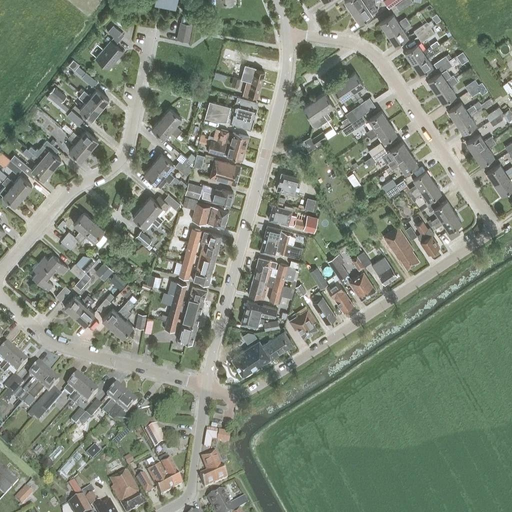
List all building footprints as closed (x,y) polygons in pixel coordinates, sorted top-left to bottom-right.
[(345,0),(344,1),(351,12),(368,0),(345,0)] [(372,3),(374,2),(376,0),(368,0),(351,12),(358,23),(377,10),(372,3)] [(384,0),(383,1),(389,9),(395,5),(395,6),(403,0),(384,0)] [(399,11),(412,1),(411,0),(403,0),(395,6),(399,11)] [(387,34),(407,20),(405,17),(398,22),(393,14),(380,23),(387,34)] [(402,29),(410,24),(407,20),(387,34),(394,45),(407,36),(402,29)] [(188,42),(192,24),(180,22),(177,39),(188,42)] [(417,37),(430,28),(426,22),(413,31),(417,37)] [(115,45),(124,34),(113,25),(107,31),(113,37),(110,40),(95,58),(108,69),(123,51),(115,45)] [(421,42),(434,33),(430,28),(417,37),(421,42)] [(439,44),(437,40),(430,45),(432,49),(439,44)] [(412,64),(432,50),(430,46),(422,51),(417,44),(404,53),(412,64)] [(427,58),(434,53),(432,50),(412,64),(419,74),(432,66),(427,58)] [(452,65),(450,63),(464,54),(462,51),(449,61),(448,60),(439,67),(442,71),(440,72),(427,81),(435,92),(455,78),(453,74),(450,76),(446,69),(452,65)] [(231,52),(229,60),(240,63),(242,55),(231,52)] [(448,60),(450,58),(448,54),(445,56),(445,55),(433,64),(437,68),(439,67),(448,60)] [(93,87),(97,82),(85,72),(78,66),(74,70),(82,77),(81,77),(93,87)] [(261,85),(264,72),(255,70),(255,67),(251,66),(250,69),(247,81),(261,85)] [(240,79),(242,71),(235,69),(233,77),(240,79)] [(363,101),(360,97),(355,90),(363,85),(354,72),(343,79),(357,100),(359,104),(366,113),(375,106),(369,97),(363,101)] [(238,87),(240,79),(233,77),(231,85),(238,87)] [(450,86),(457,81),(455,78),(435,92),(442,103),(455,94),(450,86)] [(510,98),(511,96),(511,78),(502,86),(510,98)] [(353,102),(357,100),(343,79),(332,87),(341,100),(348,95),(353,102)] [(468,91),(478,84),(475,79),(464,86),(468,91)] [(257,97),(261,85),(247,81),(244,92),(243,92),(243,95),(247,96),(248,94),(257,97)] [(471,96),(481,89),(485,87),(482,82),(478,84),(468,91),(471,96)] [(61,102),(66,97),(54,87),(50,92),(61,102)] [(209,95),(211,89),(203,87),(201,92),(209,95)] [(197,98),(199,91),(187,88),(185,95),(197,98)] [(100,109),(108,99),(96,89),(91,96),(84,90),(81,93),(100,109)] [(49,92),(46,97),(65,112),(68,108),(49,92)] [(313,100),(327,120),(331,118),(325,110),(333,105),(324,92),(313,100)] [(91,119),(100,109),(81,93),(78,97),(85,103),(79,109),(91,119)] [(230,106),(209,101),(204,117),(218,120),(225,121),(226,121),(230,122),(229,124),(250,129),(256,108),(250,106),(252,100),(240,97),(238,103),(235,102),(233,111),(229,110),(230,106)] [(494,102),(491,98),(476,108),(479,112),(494,102)] [(317,127),(327,120),(313,100),(302,107),(311,120),(309,121),(312,127),(317,127)] [(455,122),(475,108),(473,104),(466,109),(461,102),(448,111),(455,122)] [(362,115),(366,113),(359,104),(345,114),(347,118),(351,123),(362,115)] [(499,114),(502,112),(499,107),(485,116),(489,121),(499,114)] [(179,134),(182,131),(175,125),(181,118),(169,108),(160,118),(179,134)] [(470,117),(478,111),(475,108),(455,122),(463,133),(475,124),(470,117)] [(78,125),(83,120),(71,110),(67,116),(78,125)] [(368,136),(388,122),(381,111),(368,120),(373,127),(366,132),(368,136)] [(507,122),(511,118),(507,111),(502,114),(507,122)] [(502,119),(499,114),(489,121),(492,126),(502,119)] [(349,132),(355,129),(366,121),(362,115),(351,123),(346,127),(349,132)] [(176,137),(179,134),(160,118),(152,128),(164,138),(170,131),(176,137)] [(346,127),(351,123),(347,118),(339,123),(343,128),(346,127)] [(21,126),(28,131),(32,127),(25,122),(21,126)] [(383,141),(396,133),(388,122),(368,136),(370,139),(378,134),(383,141)] [(248,137),(228,131),(220,129),(217,141),(245,149),(248,137)] [(315,145),(326,138),(327,139),(335,133),(332,129),(324,135),(322,132),(311,139),(315,145)] [(89,151),(97,141),(85,130),(80,137),(73,131),(70,135),(89,151)] [(473,153),(493,140),(491,136),(484,141),(479,134),(466,143),(473,153)] [(80,161),(89,151),(70,135),(67,138),(74,144),(68,150),(80,161)] [(217,141),(211,140),(200,137),(198,143),(205,144),(205,143),(209,145),(207,151),(222,155),(222,153),(227,154),(226,156),(242,160),(245,149),(217,141)] [(50,143),(46,140),(43,145),(38,150),(36,148),(35,150),(32,147),(29,150),(33,153),(33,154),(52,169),(60,159),(54,154),(58,150),(50,143)] [(488,148),(496,143),(493,140),(473,153),(481,164),(493,156),(488,148)] [(371,156),(384,148),(380,142),(368,151),(371,156)] [(410,153),(402,142),(389,151),(387,153),(381,157),(386,164),(387,163),(389,167),(410,153)] [(33,154),(20,143),(18,146),(37,163),(31,169),(17,157),(13,162),(33,179),(37,174),(43,180),(52,169),(33,154)] [(381,157),(387,153),(384,148),(371,156),(375,162),(381,157)] [(0,161),(4,166),(11,158),(1,149),(0,150),(0,161)] [(179,161),(191,170),(195,156),(191,153),(187,158),(180,152),(175,158),(179,161)] [(404,173),(417,164),(410,153),(389,167),(392,170),(399,165),(404,173)] [(171,180),(174,177),(167,171),(173,164),(161,154),(152,164),(171,180)] [(201,168),(204,156),(196,154),(193,166),(201,168)] [(235,185),(240,166),(214,159),(209,178),(235,185)] [(17,174),(21,169),(10,160),(6,165),(17,174)] [(186,176),(191,170),(179,161),(174,166),(186,176)] [(171,180),(152,164),(144,174),(160,188),(166,181),(169,183),(171,180)] [(511,165),(504,171),(499,164),(486,173),(493,183),(511,170),(511,165)] [(14,182),(0,170),(0,176),(4,180),(23,196),(32,186),(20,175),(14,182)] [(433,181),(425,170),(412,179),(416,184),(406,191),(410,197),(433,181)] [(511,182),(509,178),(511,176),(511,170),(493,183),(501,194),(511,187),(511,182)] [(296,195),(300,178),(281,173),(276,190),(296,195)] [(351,183),(355,188),(360,185),(356,179),(351,183)] [(385,191),(396,184),(392,179),(382,186),(385,191)] [(14,206),(23,196),(4,180),(2,183),(8,189),(3,196),(14,206)] [(181,180),(177,183),(183,189),(187,185),(181,180)] [(434,196),(440,192),(433,181),(410,197),(414,202),(415,201),(416,199),(415,198),(422,193),(427,201),(425,202),(427,207),(437,200),(434,196)] [(198,199),(202,187),(188,183),(185,195),(198,199)] [(389,197),(399,190),(396,184),(385,191),(389,197)] [(229,206),(233,192),(221,189),(221,190),(215,189),(212,201),(229,206)] [(211,200),(213,194),(203,191),(201,198),(211,200)] [(175,209),(180,204),(168,194),(164,199),(175,209)] [(160,223),(163,220),(156,214),(162,207),(166,210),(170,206),(159,196),(154,201),(150,197),(141,207),(160,223)] [(189,207),(191,198),(185,196),(182,206),(189,207)] [(312,211),(315,200),(307,197),(304,208),(312,211)] [(433,225),(453,211),(446,200),(439,204),(437,200),(427,207),(431,211),(433,210),(438,216),(431,221),(429,219),(427,221),(431,227),(433,225)] [(205,223),(210,206),(196,202),(191,220),(205,223)] [(292,207),(284,205),(283,208),(272,204),(268,219),(288,224),(292,210),(291,210),(292,207)] [(157,226),(160,223),(141,207),(133,217),(145,227),(151,220),(157,226)] [(223,228),(228,211),(212,207),(208,224),(223,228)] [(460,234),(454,226),(461,222),(453,211),(433,225),(435,228),(443,223),(448,231),(445,232),(450,240),(460,234)] [(78,240),(94,221),(84,212),(73,224),(80,230),(74,237),(68,232),(60,241),(70,249),(78,240)] [(305,220),(303,229),(311,231),(314,232),(317,219),(306,216),(306,218),(305,220)] [(295,218),(293,226),(303,229),(305,220),(295,218)] [(66,223),(63,220),(57,226),(64,232),(65,230),(62,227),(66,223)] [(101,233),(104,229),(94,221),(78,240),(81,242),(87,236),(93,241),(100,247),(107,238),(101,233)] [(429,227),(427,229),(422,221),(415,225),(420,233),(418,235),(417,238),(428,254),(439,247),(431,235),(434,234),(429,227)] [(282,243),(288,244),(296,246),(298,237),(284,233),(284,235),(279,234),(281,229),(267,225),(264,236),(278,240),(282,242),(282,243)] [(407,269),(419,261),(412,250),(413,249),(398,226),(383,236),(398,259),(400,259),(407,269)] [(411,240),(417,236),(410,226),(405,230),(411,240)] [(197,245),(201,230),(192,228),(188,242),(197,245)] [(147,246),(151,240),(140,231),(136,237),(147,246)] [(201,241),(203,242),(203,241),(219,245),(221,236),(203,231),(201,241)] [(288,245),(288,244),(282,243),(282,242),(278,240),(264,236),(260,251),(274,255),(275,250),(279,251),(279,253),(294,257),(297,247),(288,245)] [(214,263),(219,245),(203,241),(203,242),(199,257),(208,259),(207,261),(214,263)] [(193,259),(197,245),(188,242),(184,256),(193,259)] [(364,267),(371,262),(363,251),(357,256),(364,267)] [(63,274),(68,268),(52,254),(48,259),(44,256),(38,262),(51,273),(56,267),(63,274)] [(348,273),(336,255),(327,261),(339,279),(348,273)] [(86,272),(96,261),(90,256),(80,267),(86,272)] [(192,265),(193,259),(184,256),(182,262),(192,265)] [(384,284),(397,276),(390,266),(390,267),(388,264),(389,264),(384,256),(371,265),(376,272),(377,272),(379,274),(378,275),(384,284)] [(211,274),(214,263),(207,261),(208,259),(199,257),(196,270),(211,274)] [(296,270),(287,266),(287,265),(279,263),(275,277),(269,276),(272,267),(275,268),(276,262),(258,257),(253,276),(274,282),(274,283),(282,285),(284,279),(293,281),(296,270)] [(302,268),(303,263),(302,263),(291,260),(289,265),(301,268),(302,268)] [(46,279),(51,273),(38,262),(33,269),(36,272),(32,277),(48,291),(53,285),(46,279)] [(113,271),(104,262),(97,269),(107,278),(113,271)] [(182,262),(182,264),(176,262),(173,272),(179,274),(179,276),(188,279),(192,265),(182,262)] [(364,267),(361,262),(353,267),(358,275),(349,282),(361,300),(375,290),(361,270),(364,267)] [(80,279),(85,273),(75,263),(69,270),(80,279)] [(328,285),(317,267),(309,272),(320,289),(328,285)] [(208,284),(211,274),(196,270),(195,272),(193,280),(195,281),(208,284)] [(85,273),(80,279),(75,284),(80,289),(91,277),(85,273)] [(150,273),(147,282),(159,286),(162,276),(150,273)] [(282,285),(274,283),(274,282),(253,276),(248,295),(263,299),(267,285),(273,287),(269,301),(277,303),(278,301),(279,301),(280,296),(291,299),(294,289),(282,285)] [(123,280),(117,287),(121,290),(127,283),(123,280)] [(183,297),(186,285),(172,281),(168,293),(174,295),(183,297)] [(343,312),(353,305),(337,281),(327,288),(332,295),(334,298),(343,312)] [(124,296),(131,288),(127,284),(120,292),(124,296)] [(306,292),(301,284),(295,287),(300,296),(306,292)] [(60,301),(70,290),(65,285),(55,296),(60,301)] [(326,323),(336,317),(322,296),(319,291),(320,290),(316,285),(308,291),(312,296),(315,301),(312,303),(326,323)] [(204,300),(207,290),(192,286),(189,296),(204,300)] [(110,302),(110,301),(114,297),(110,293),(106,298),(97,308),(101,312),(110,302)] [(74,316),(90,298),(87,295),(81,302),(74,296),(64,307),(74,316)] [(182,300),(183,297),(174,295),(171,303),(186,307),(185,312),(182,323),(197,327),(204,300),(189,296),(188,301),(182,300)] [(87,307),(93,300),(90,298),(74,316),(84,325),(94,313),(87,307)] [(128,310),(134,303),(131,300),(125,307),(119,314),(112,308),(102,320),(112,328),(128,310)] [(243,312),(259,316),(262,305),(257,304),(246,301),(243,312)] [(179,310),(185,312),(186,307),(171,303),(168,315),(177,317),(179,310)] [(274,317),(276,309),(262,305),(260,313),(274,317)] [(131,313),(128,310),(112,328),(122,337),(132,325),(125,320),(131,313)] [(303,338),(317,329),(314,323),(316,322),(308,310),(289,321),(295,330),(296,329),(303,338)] [(259,318),(259,316),(243,312),(240,323),(250,326),(257,328),(256,330),(264,329),(263,323),(271,321),(270,319),(261,321),(261,318),(259,318)] [(146,315),(138,313),(135,328),(144,329),(146,315)] [(152,331),(155,317),(148,315),(145,329),(152,331)] [(174,331),(177,317),(168,315),(164,329),(174,331)] [(271,321),(263,323),(264,329),(265,331),(279,329),(278,320),(271,321)] [(192,344),(197,327),(182,323),(177,340),(192,344)] [(270,359),(292,345),(284,331),(262,345),(270,359)] [(270,359),(262,345),(259,341),(231,359),(243,377),(270,359)] [(0,371),(1,372),(17,353),(7,344),(0,352),(0,359),(4,362),(0,366),(0,371)] [(17,374),(27,362),(17,353),(1,372),(4,375),(10,368),(17,374)] [(39,364),(28,375),(33,379),(23,391),(28,396),(30,395),(29,394),(32,391),(49,372),(39,364)] [(59,381),(49,372),(32,391),(29,394),(30,395),(28,396),(23,402),(29,407),(35,401),(33,400),(43,389),(47,392),(45,394),(50,398),(57,391),(53,387),(59,381)] [(8,391),(19,379),(14,375),(4,387),(8,391)] [(71,402),(87,383),(77,375),(67,386),(67,387),(63,391),(70,397),(68,399),(71,402)] [(13,395),(23,383),(19,379),(8,391),(13,395)] [(87,404),(97,392),(87,383),(71,402),(74,405),(80,398),(87,404)] [(107,416),(126,394),(116,385),(106,397),(111,401),(102,411),(107,416)] [(45,413),(62,395),(57,391),(50,398),(41,409),(45,413)] [(41,409),(50,398),(45,394),(28,415),(32,419),(41,409)] [(122,420),(124,418),(129,422),(138,411),(133,407),(137,403),(126,394),(107,416),(113,421),(116,418),(117,419),(122,420)] [(91,418),(102,405),(96,401),(86,413),(91,418)] [(75,425),(85,414),(80,409),(70,420),(75,425)] [(159,430),(156,424),(144,430),(154,449),(167,442),(160,430),(159,430)] [(217,439),(219,430),(208,428),(207,428),(206,429),(203,444),(211,445),(212,438),(217,439)] [(229,442),(231,432),(219,430),(217,439),(229,442)] [(8,446),(12,441),(5,435),(1,440),(8,446)] [(15,453),(22,445),(17,441),(15,443),(13,442),(11,446),(12,447),(10,449),(15,453)] [(86,447),(83,444),(75,453),(80,457),(86,450),(86,447)] [(43,450),(38,446),(34,451),(39,455),(43,450)] [(86,453),(92,460),(100,452),(94,446),(86,453)] [(30,460),(34,456),(28,451),(25,455),(30,460)] [(204,488),(227,477),(221,465),(215,451),(201,457),(207,472),(199,475),(204,488)] [(182,483),(169,459),(167,454),(158,459),(160,463),(165,472),(174,488),(182,483)] [(127,465),(134,462),(130,455),(123,458),(127,465)] [(124,511),(131,511),(146,503),(140,493),(139,493),(126,470),(126,471),(118,458),(107,465),(114,477),(109,480),(113,487),(111,488),(124,511)] [(0,499),(18,480),(0,463),(0,499)] [(174,488),(165,472),(164,472),(160,464),(147,471),(160,495),(174,488)] [(145,495),(153,490),(144,474),(135,479),(142,490),(145,495)] [(73,480),(68,484),(72,491),(78,487),(73,480)] [(96,501),(92,493),(94,492),(91,486),(81,492),(90,506),(93,505),(97,511),(115,511),(108,500),(101,505),(98,500),(96,501)] [(233,511),(240,508),(239,508),(248,504),(244,497),(230,504),(222,490),(207,498),(213,511),(233,511)] [(20,491),(14,498),(21,505),(28,498),(20,491)] [(91,511),(82,495),(68,503),(73,511),(91,511)]
